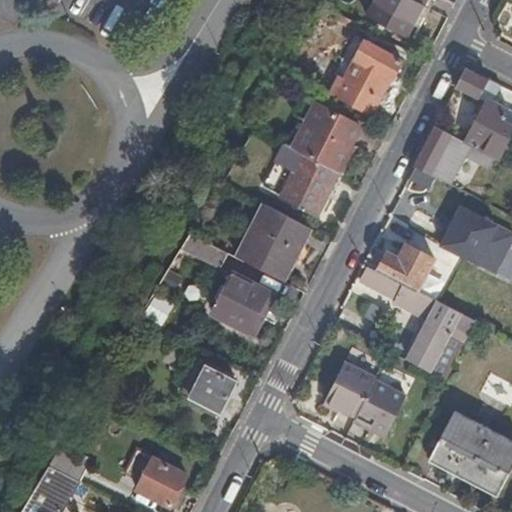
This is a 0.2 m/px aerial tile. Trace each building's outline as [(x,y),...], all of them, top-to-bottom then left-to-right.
[(407,37),(425,0),(374,0),(367,15),(378,22),(377,24),(391,31),(392,29),(407,37)] [(335,72),(338,74),(345,78),(366,41),(355,35),(335,72)] [(329,93),(374,117),(383,99),(375,95),(385,75),(393,80),(403,61),(366,41),(345,78),(338,74),(329,93)] [(492,102),(501,86),(466,68),(456,87),(486,102),(488,100),(492,102)] [(375,95),(383,99),(393,80),(385,75),(375,95)] [(507,111),(492,102),(488,100),(486,102),(465,144),(471,147),(476,149),(490,157),(497,161),(504,146),(497,142),(499,137),(496,135),(498,131),(508,136),(511,128),(511,125),(502,120),(507,111)] [(341,173),(342,174),(356,146),(353,144),(362,126),(317,103),(307,121),(310,124),(297,150),(341,173)] [(465,144),(434,127),(414,166),(434,177),(446,183),(451,173),(456,174),(471,147),(465,144)] [(341,173),(297,150),(288,145),(266,189),(318,217),(341,173)] [(487,164),(490,157),(476,149),(472,156),(487,164)] [(414,166),(408,179),(428,189),(434,177),(414,166)] [(283,281),(312,227),(265,204),(254,224),(269,233),(253,265),(283,281)] [(511,232),(460,206),(441,244),(496,272),(511,240),(511,232)] [(237,257),(253,265),(269,233),(254,224),(237,257)] [(288,283),(317,229),(312,227),(283,281),(288,283)] [(191,233),(183,246),(223,266),(229,253),(191,233)] [(387,252),(378,270),(417,291),(434,258),(406,243),(398,258),(387,252)] [(451,331),(466,340),(476,321),(417,291),(378,270),(367,265),(360,279),(396,298),(394,302),(430,321),(408,362),(429,374),(451,331)] [(257,311),(268,289),(235,271),(215,310),(255,332),(264,315),(257,311)] [(276,293),(268,289),(257,311),(264,315),(276,293)] [(151,308),(166,320),(177,306),(163,294),(151,308)] [(353,418),(368,426),(384,435),(404,398),(374,380),(375,379),(343,362),(324,400),(338,408),(354,416),(353,418)] [(190,397),(219,412),(236,379),(207,364),(190,397)] [(92,392),(118,406),(127,390),(102,377),(92,392)] [(336,412),(351,420),(353,418),(354,416),(338,408),(336,412)] [(511,464),(511,440),(454,411),(430,456),(498,491),(511,464)] [(366,432),(368,426),(353,418),(351,420),(350,423),(366,432)] [(49,462),(79,478),(87,461),(59,446),(49,462)] [(187,474),(139,448),(126,469),(142,478),(137,487),(151,494),(150,500),(159,505),(162,500),(171,505),(187,474)] [(49,462),(18,511),(57,511),(79,478),(49,462)]
